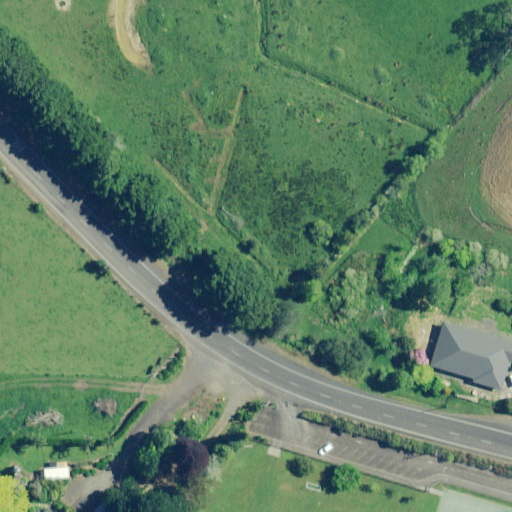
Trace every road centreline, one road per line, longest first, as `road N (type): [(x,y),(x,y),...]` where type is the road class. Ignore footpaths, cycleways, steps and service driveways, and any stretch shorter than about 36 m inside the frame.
road 1 (primary): [(0,135),(158,290),(236,346),(296,374),(511,442)]
road 2 (track): [(143,511),(236,346)]
